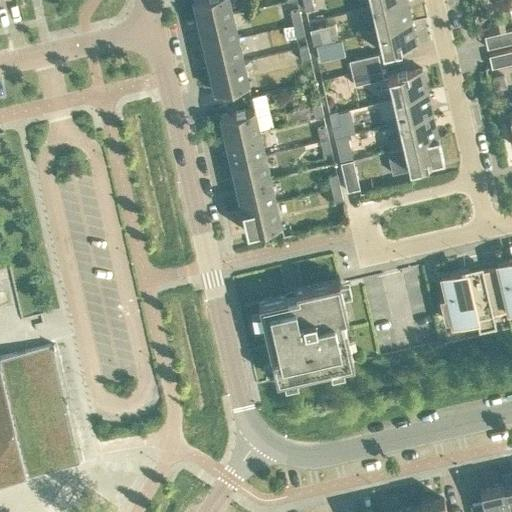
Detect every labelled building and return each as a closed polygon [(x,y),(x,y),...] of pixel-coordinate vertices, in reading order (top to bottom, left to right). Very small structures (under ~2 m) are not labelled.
[(192,0),(197,22),(232,13),(228,0),(192,0)] [(301,0),(304,8),(313,6),(311,0),(301,0)] [(388,0),(370,4),(376,28),(410,20),(405,0),(388,0)] [(289,10),(292,22),(301,20),(298,8),(289,10)] [(197,22),(203,44),(237,36),(232,13),(197,22)] [(301,20),(292,22),(295,35),(304,33),(301,20)] [(410,20),(376,28),(381,51),(415,43),(410,20)] [(511,39),(511,26),(483,34),(486,46),(511,39)] [(309,30),(312,43),(321,41),(318,28),(309,30)] [(203,44),(208,67),(242,59),(237,36),(203,44)] [(341,38),(315,44),(319,58),(344,52),(341,38)] [(297,46),(300,59),(309,57),(306,44),(297,46)] [(511,47),(487,53),(490,66),(511,60),(511,47)] [(347,58),(350,70),(379,63),(377,51),(347,58)] [(242,59),(208,67),(213,89),(248,81),(242,59)] [(388,84),(391,97),(426,89),(421,66),(382,75),(379,63),(350,70),(353,82),(377,77),(379,86),(388,84)] [(506,85),(503,74),(491,77),(494,88),(506,85)] [(391,97),(397,121),(432,113),(426,89),(391,97)] [(310,103),(313,115),(322,113),(319,100),(310,103)] [(219,114),(225,140),(259,131),(253,106),(219,114)] [(328,112),(331,125),(340,123),(337,110),(328,112)] [(397,121),(402,144),(437,136),(432,113),(397,121)] [(316,126),(319,139),(328,137),(325,124),(316,126)] [(225,140),(230,162),(264,154),(259,131),(225,140)] [(437,136),(402,144),(385,148),(391,171),(442,159),(437,136)] [(328,137),(319,139),(322,152),(331,150),(328,137)] [(336,147),(339,160),(348,158),(345,145),(336,147)] [(230,162),(235,185),(270,177),(264,154),(230,162)] [(348,158),(339,160),(346,189),(358,186),(351,157),(348,158)] [(327,174),(330,187),(339,185),(336,172),(327,174)] [(235,185),(240,208),(275,199),(270,177),(235,185)] [(339,185),(330,187),(333,199),(342,197),(339,185)] [(275,199),(240,208),(246,230),(280,222),(275,199)] [(494,259),(496,265),(506,309),(511,307),(511,256),(496,260),(496,259),(494,259)] [(506,309),(496,265),(468,272),(467,267),(439,273),(444,296),(440,297),(444,316),(449,315),(450,321),(475,316),(477,327),(495,323),(492,312),(506,309)] [(295,291),(257,300),(275,377),(352,359),(342,316),(347,315),(338,277),(294,287),(295,291)] [(0,478),(74,461),(77,460),(50,342),(26,348),(0,353),(0,478)] [(511,511),(511,481),(502,484),(501,484),(507,511),(511,511)] [(507,511),(501,484),(502,484),(502,483),(479,488),(481,500),(469,503),(471,511),(507,511)] [(420,502),(420,503),(421,502),(423,511),(459,511),(458,506),(446,508),(443,496),(420,502)] [(423,511),(421,502),(420,503),(400,507),(400,511),(423,511)]
